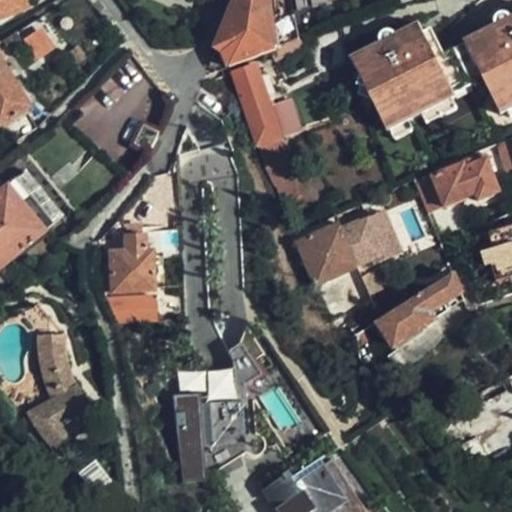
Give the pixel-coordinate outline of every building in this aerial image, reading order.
[(23,0),(0,0),(0,16),(26,7),(23,0)] [(238,0),(219,49),(228,56),(232,67),(272,52),(278,50),(273,19),(270,0),(238,0)] [(331,2),(340,0),(297,0),(299,12),(331,6),(331,2)] [(360,10),(357,0),(340,0),(331,2),(331,6),(333,15),(360,10)] [(422,113),(452,98),(456,97),(455,94),(484,80),(501,114),(507,111),(511,107),(511,16),(501,13),(496,18),(495,26),(465,41),(466,43),(445,53),(431,26),(423,31),(419,22),(395,34),(389,30),(383,31),(380,35),(379,42),(351,57),(387,130),(390,129),(409,120),(422,113)] [(297,14),(273,19),(278,50),(302,41),(297,14)] [(23,38),(24,40),(37,60),(55,48),(41,26),(23,38)] [(23,38),(19,32),(6,39),(11,48),(24,40),(23,38)] [(278,50),(272,52),(277,61),(304,47),(302,41),(278,50)] [(0,124),(29,106),(0,58),(0,124)] [(234,72),(259,143),(279,135),(281,136),(257,64),(234,72)] [(221,79),(209,84),(214,96),(226,91),(221,79)] [(457,108),(452,98),(422,113),(427,123),(457,108)] [(93,145),(63,117),(43,138),(73,166),(88,150),(93,145)] [(413,128),(409,120),(390,129),(395,138),(413,128)] [(152,151),(159,134),(145,128),(138,144),(152,151)] [(279,135),(259,143),(270,176),(281,204),(303,195),(279,135)] [(511,142),(500,147),(511,176),(511,142)] [(88,150),(93,155),(98,150),(93,145),(88,150)] [(78,171),(108,200),(129,178),(98,150),(93,155),(78,171)] [(485,158),(435,178),(446,207),(478,194),(480,199),(499,191),(485,158)] [(0,269),(55,224),(53,221),(61,215),(28,173),(19,181),(16,179),(0,191),(0,269)] [(435,178),(418,185),(430,213),(446,207),(435,178)] [(413,204),(391,210),(398,237),(421,231),(413,204)] [(338,217),(322,224),(326,234),(342,228),(338,217)] [(385,218),(371,224),(385,256),(373,261),(376,267),(401,257),(385,218)] [(370,221),(344,231),(352,253),(358,267),(373,261),(385,256),(371,224),(370,221)] [(344,231),(342,228),(326,234),(300,245),(318,287),(360,270),(358,267),(352,253),(344,231)] [(511,228),(491,235),(495,252),(484,255),(488,267),(493,266),(498,283),(511,279),(511,228)] [(153,257),(153,252),(146,252),(145,237),(125,238),(126,253),(111,254),(109,254),(111,293),(154,290),(154,287),(153,257)] [(163,256),(153,257),(154,287),(164,287),(163,256)] [(374,271),(363,277),(370,292),(381,286),(374,271)] [(454,277),(380,322),(397,348),(438,321),(433,313),(465,293),(454,277)] [(112,313),(120,323),(156,321),(154,290),(111,293),(112,313)] [(490,320),(489,312),(479,313),(479,321),(490,320)] [(56,452),(75,436),(66,424),(88,407),(78,393),(74,383),(67,363),(65,349),(64,336),(40,336),(41,353),(46,371),(55,398),(30,415),(56,452)] [(248,359),(242,351),(230,359),(233,364),(246,383),(259,374),(248,359)] [(206,472),(213,471),(240,511),(276,511),(264,494),(261,489),(296,466),(290,458),(312,443),(303,429),(284,441),(258,403),(275,392),(251,357),(248,359),(259,374),(246,383),(233,364),(201,368),(201,373),(205,403),(235,400),(242,455),(205,460),(206,472)] [(170,376),(173,401),(196,398),(197,404),(205,403),(201,373),(170,376)] [(511,378),(508,381),(511,387),(511,423),(461,452),(485,479),(511,464),(511,378)] [(511,387),(508,381),(434,421),(461,452),(511,423),(511,387)] [(207,485),(206,472),(205,460),(242,455),(235,400),(205,403),(197,404),(196,398),(173,401),(183,488),(207,485)] [(340,511),(361,498),(337,462),(327,469),(322,462),(311,470),(308,465),(264,494),(276,511),(340,511)]
